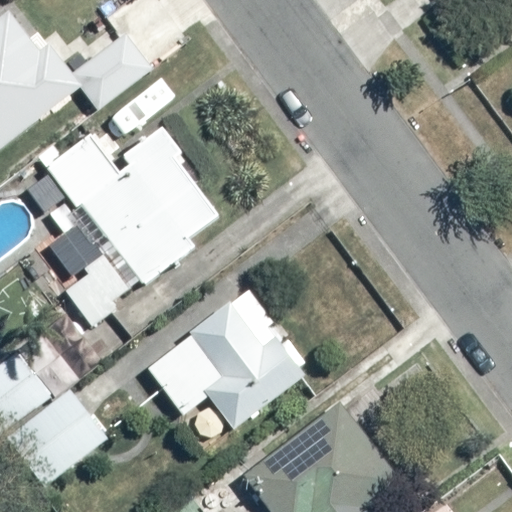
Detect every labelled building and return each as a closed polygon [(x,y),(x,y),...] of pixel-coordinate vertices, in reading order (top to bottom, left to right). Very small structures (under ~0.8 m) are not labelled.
[(98,112),(157,65),(132,34),(76,78),(44,37),(36,44),(8,9),(0,16),(0,151),(80,88),(98,112)] [(68,291),(93,328),(118,311),(112,302),(139,283),(144,289),(201,249),(194,239),(224,218),(169,138),(123,170),(99,136),(46,172),(109,262),(68,291)] [(315,369),(252,286),(147,366),(184,414),(210,394),(237,429),(315,369)] [(22,353),(0,368),(0,432),(52,394),(22,353)] [(108,436),(71,389),(20,430),(57,476),(108,436)] [(400,482),(339,403),(246,475),(274,511),(367,511),(365,510),(400,482)] [(198,511),(190,501),(177,511),(198,511)]
